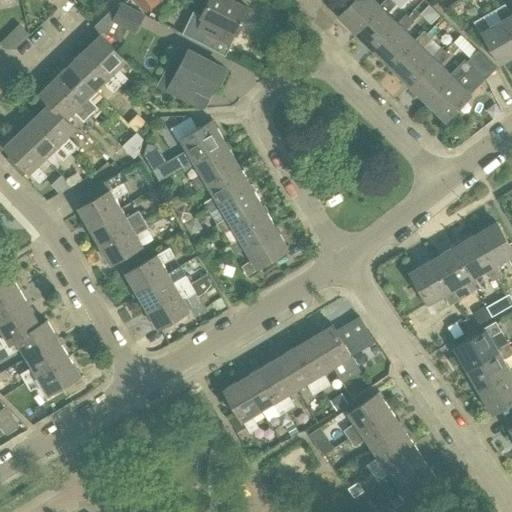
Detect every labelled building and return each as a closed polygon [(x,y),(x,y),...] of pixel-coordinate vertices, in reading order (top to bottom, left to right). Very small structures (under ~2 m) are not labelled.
[(134,0),(143,12),(160,1),(159,0),(134,0)] [(201,20),(196,33),(219,42),(221,38),(232,43),(236,36),(249,9),(230,0),(208,0),(201,16),(200,19),(201,20)] [(379,6),(373,0),(355,0),(339,17),(357,35),(382,8),(379,6)] [(400,26),(397,23),(387,14),(397,4),(392,0),(384,0),(379,6),(382,8),(357,35),(374,52),(400,26)] [(106,14),(112,17),(110,21),(135,33),(145,14),(120,2),(106,14)] [(511,13),(511,14),(505,4),(495,9),(501,20),(504,18),(511,32),(511,13)] [(417,43),(414,40),(405,31),(414,21),(406,13),(397,23),(400,26),(374,52),(392,69),(417,43)] [(511,32),(504,18),(501,20),(490,26),(484,16),(474,22),(482,36),(484,35),(501,63),(511,56),(511,32)] [(417,43),(392,69),(409,86),(435,60),(433,58),(423,48),(432,38),(424,30),(414,40),(417,43)] [(120,86),(128,78),(118,68),(126,61),(101,34),(85,49),(120,86)] [(113,92),(120,86),(85,49),(70,63),(96,90),(104,82),(113,92)] [(444,50),(443,51),(441,49),(433,58),(435,60),(409,86),(427,103),(453,77),(450,74),(441,65),(449,56),(444,50)] [(221,86),(228,71),(223,69),(224,68),(188,50),(175,75),(167,71),(158,88),(182,100),(185,95),(190,98),(196,88),(210,95),(216,83),(221,86)] [(471,94),(485,79),(497,68),(478,50),(467,61),(465,59),(450,74),(453,77),(427,103),(445,121),(471,94)] [(88,97),(96,90),(70,63),(56,78),(91,114),(98,107),(88,97)] [(84,121),(91,114),(56,78),(40,92),(50,102),(65,119),(66,119),(74,111),(84,121)] [(66,119),(65,119),(50,102),(35,116),(71,153),(78,147),(67,136),(75,129),(66,119)] [(135,122),(143,132),(154,124),(146,114),(135,122)] [(63,161),(71,153),(35,116),(20,131),(45,157),(53,150),(63,161)] [(194,160),(225,142),(213,120),(182,138),(190,153),(179,160),(185,169),(196,163),(194,160)] [(47,176),(37,165),(45,157),(20,131),(4,146),(11,153),(5,159),(23,176),(27,172),(29,174),(30,173),(40,183),(47,176)] [(128,145),(136,156),(153,144),(144,133),(128,145)] [(207,181),(238,163),(225,142),(194,160),(196,163),(203,174),(191,181),(197,191),(209,184),(207,181)] [(71,153),(63,161),(68,165),(75,158),(71,153)] [(219,203),(250,185),(238,163),(207,181),(209,184),(215,195),(204,202),(210,212),(221,205),(219,203)] [(88,226),(121,208),(116,199),(128,191),(123,182),(121,183),(117,174),(107,179),(106,178),(87,190),(92,199),(78,207),(88,226)] [(232,224),(262,206),(250,185),(219,203),(221,205),(227,217),(216,223),(222,233),(233,227),(232,224)] [(183,222),(193,216),(185,204),(182,196),(171,202),(183,222)] [(244,245),(275,227),(262,206),(232,224),(233,227),(240,238),(229,244),(235,254),(246,248),(244,245)] [(99,244),(144,219),(139,210),(126,217),(121,208),(88,226),(99,244)] [(191,235),(202,228),(196,215),(184,222),(191,235)] [(144,219),(99,244),(110,263),(142,245),(136,235),(149,228),(144,219)] [(494,267),(497,265),(508,259),(511,265),(511,242),(510,243),(498,222),(476,234),(494,267)] [(244,245),(246,248),(252,259),(241,265),(247,275),(257,268),(257,267),(287,249),(275,227),(244,245)] [(476,234),(454,247),(473,279),(475,277),(487,271),(492,281),(498,278),(502,275),(497,265),(494,267),(476,234)] [(168,273),(162,263),(175,256),(170,247),(125,272),(136,291),(168,273)] [(475,277),(473,279),(454,247),(433,259),(451,291),(454,290),(465,283),(471,293),(481,287),(475,277)] [(454,290),(451,291),(433,259),(411,271),(430,303),(444,295),(449,306),(460,300),(454,290)] [(0,300),(19,289),(8,270),(0,274),(0,300)] [(147,309),(191,284),(186,275),(173,282),(168,273),(136,291),(147,309)] [(191,284),(147,309),(158,328),(189,310),(183,300),(195,293),(197,297),(213,287),(207,275),(191,284)] [(0,325),(30,307),(19,289),(0,300),(0,325)] [(511,297),(509,293),(488,306),(493,315),(511,303),(511,297)] [(209,306),(214,314),(226,307),(221,299),(209,306)] [(41,325),(40,325),(30,307),(0,325),(0,328),(4,335),(0,337),(0,349),(4,347),(10,345),(9,344),(41,325)] [(27,358),(58,339),(48,321),(40,325),(41,325),(9,344),(10,345),(4,347),(9,355),(21,348),(27,358)] [(501,352),(498,348),(492,336),(501,331),(496,321),(483,328),(485,332),(456,349),(468,370),(501,352)] [(358,368),(352,357),(333,325),(315,336),(334,368),(343,362),(349,373),(358,368)] [(324,373),(334,368),(315,336),(297,346),(322,389),(330,384),(324,373)] [(26,383),(69,357),(58,339),(27,358),(32,367),(20,373),(26,383)] [(511,373),(511,371),(510,369),(504,358),(511,353),(511,349),(508,342),(498,348),(501,352),(468,370),(481,392),(511,373)] [(313,395),(322,389),(297,346),(279,357),(298,389),(307,384),(313,395)] [(69,357),(26,383),(31,391),(42,384),(48,394),(80,375),(69,357)] [(288,394),(298,389),(279,357),(261,367),(287,411),(295,406),(288,394)] [(278,416),(287,411),(261,367),(243,378),(262,410),(271,405),(278,416)] [(511,371),(511,373),(481,392),(493,414),(507,406),(511,414),(511,368),(510,369),(511,371)] [(252,416),(262,410),(243,378),(224,389),(238,411),(227,418),(236,433),(247,427),(248,429),(250,433),(259,427),(252,416)] [(349,438),(391,410),(379,392),(349,412),(355,421),(343,430),(349,438)] [(345,404),(345,403),(341,396),(332,401),(337,409),(345,404)] [(373,448),(403,427),(391,410),(349,438),(355,447),(366,438),(373,448)] [(286,428),(291,436),(298,432),(293,424),(286,428)] [(372,473),(414,445),(403,427),(373,448),(378,456),(366,464),(372,473)] [(396,482),(426,462),(414,445),(372,473),(378,481),(390,473),(396,482)] [(426,462),(396,482),(402,491),(390,499),(396,508),(408,500),(438,480),(426,462)] [(354,498),(364,490),(358,481),(347,488),(354,498)]
